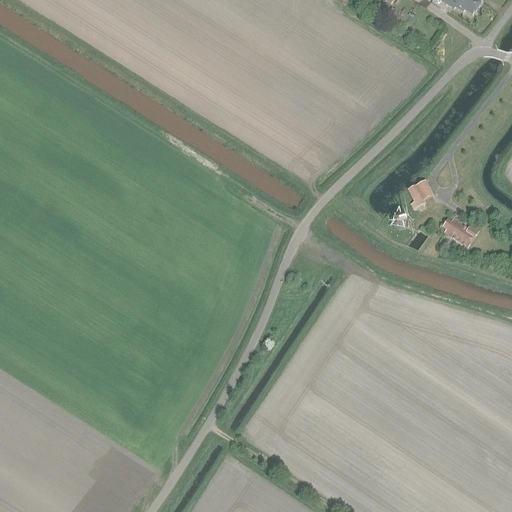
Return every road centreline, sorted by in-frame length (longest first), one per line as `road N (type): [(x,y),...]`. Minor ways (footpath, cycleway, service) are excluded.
road 1 (unclassified): [(151,511),(234,380),(307,219),(465,59),(511,58)]
road 2 (track): [(208,426),(335,511)]
